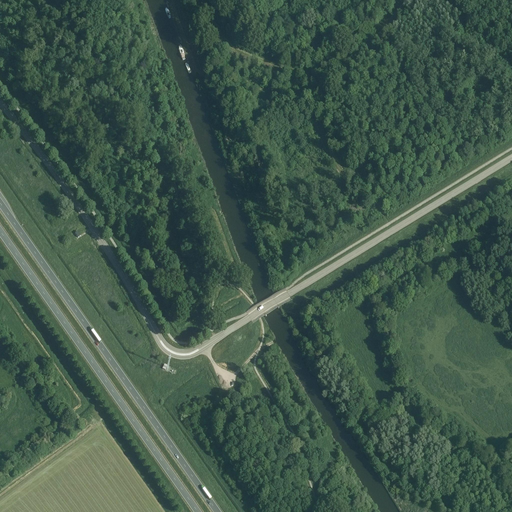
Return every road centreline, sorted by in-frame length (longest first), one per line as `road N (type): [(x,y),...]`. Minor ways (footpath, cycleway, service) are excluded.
road 1 (trunk): [(217,511),(0,203)]
road 2 (trunk): [(0,232),(197,511)]
road 3 (secondary): [(249,316),(511,155)]
road 4 (secondary): [(156,336),(90,224),(0,102)]
road 5 (unclassified): [(407,0),(345,68),(307,81),(231,56),(193,0)]
